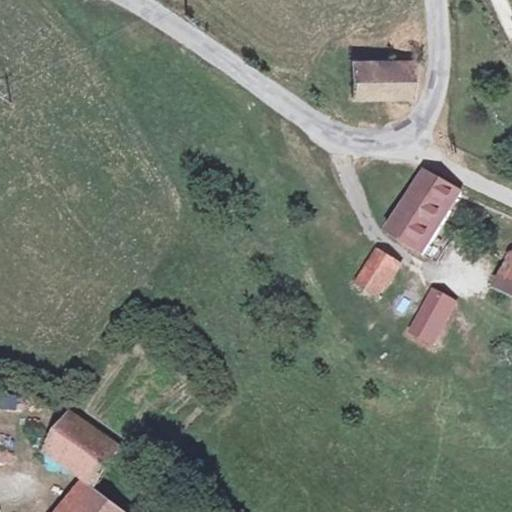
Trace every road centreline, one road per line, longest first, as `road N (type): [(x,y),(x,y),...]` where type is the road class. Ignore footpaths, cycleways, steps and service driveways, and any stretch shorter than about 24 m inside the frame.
road 1 (unclassified): [(129,0),(346,143),(398,140)]
road 2 (unclassified): [(398,140),(429,113),(436,93),(432,0)]
road 3 (unclassified): [(398,140),(511,199)]
